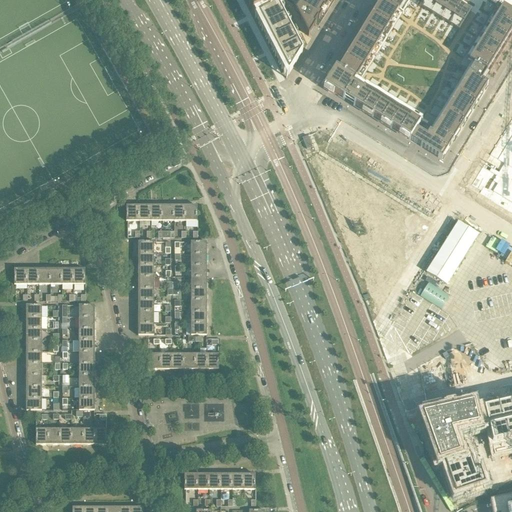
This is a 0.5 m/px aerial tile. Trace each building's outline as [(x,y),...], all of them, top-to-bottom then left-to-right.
[(245,0),(252,14),(267,6),(263,0),(245,0)] [(301,0),(295,11),(308,37),(310,34),(309,33),(312,28),(313,26),(315,27),(315,26),(313,25),(317,20),(319,21),(322,15),(320,14),(323,9),(325,10),(328,5),(327,3),(328,0),(301,0)] [(411,0),(385,0),(384,3),(378,0),(375,6),(377,7),(371,16),(369,14),(368,16),(370,18),(364,27),(362,25),(361,27),(363,28),(358,37),(356,36),(355,38),(357,39),(351,48),(349,46),(348,49),(350,50),(345,59),(343,57),(342,59),(344,61),(338,69),(336,68),(324,88),(442,160),(511,45),(511,14),(497,5),(457,69),(465,74),(432,128),(422,121),(365,86),(362,91),(353,86),(355,82),(397,14),(402,16),(411,0)] [(470,11),(451,0),(425,0),(420,9),(458,32),(470,11)] [(259,15),(258,16),(283,64),(289,75),(302,53),(278,6),(259,15)] [(431,61),(432,61),(433,57),(425,51),(425,48),(424,52),(432,57),(431,61)] [(511,117),(469,187),(511,213),(511,117)] [(320,149),(320,150),(320,151),(342,199),(350,200),(363,208),(349,214),(364,246),(366,245),(383,282),(430,205),(393,182),(391,185),(327,146),(326,146),(325,145),(324,145),(323,146),(322,146),(321,146),(321,147),(320,148),(320,149)] [(126,222),(139,222),(139,207),(126,206),(126,222)] [(139,222),(151,222),(151,207),(139,207),(139,222)] [(151,222),(163,222),(163,207),(151,207),(151,222)] [(163,222),(174,222),(174,207),(163,207),(163,222)] [(174,222),(186,222),(186,207),(174,207),(174,222)] [(186,207),(186,222),(196,222),(196,207),(186,207)] [(479,235),(459,222),(426,273),(447,286),(479,235)] [(497,252),(502,243),(492,237),(487,246),(497,252)] [(138,243),(138,254),(153,255),(153,243),(138,243)] [(191,243),(191,255),(206,255),(206,243),(191,243)] [(138,254),(138,266),(153,266),(153,255),(138,254)] [(191,255),(191,267),(206,266),(206,255),(191,255)] [(138,266),(138,278),(153,278),(153,266),(138,266)] [(191,267),(191,278),(206,278),(206,266),(191,267)] [(14,285),(27,286),(27,270),(14,270),(14,285)] [(27,286),(39,286),(39,270),(27,270),(27,286)] [(39,286),(50,286),(50,270),(39,270),(39,286)] [(50,286),(62,286),(62,270),(50,270),(50,286)] [(62,286),(73,286),(73,270),(62,270),(62,286)] [(73,270),(73,286),(84,286),(84,270),(73,270)] [(138,278),(138,290),(153,290),(153,278),(138,278)] [(191,278),(191,290),(206,290),(206,278),(191,278)] [(138,290),(138,301),(153,301),(153,290),(138,290)] [(191,290),(191,301),(206,302),(206,290),(191,290)] [(138,301),(138,312),(153,313),(153,301),(138,301)] [(191,301),(191,313),(206,313),(206,302),(191,301)] [(26,306),(26,318),(41,318),(41,306),(39,306),(27,306),(26,306)] [(79,306),(79,318),(94,318),(94,306),(79,306)] [(138,312),(138,324),(153,324),(153,313),(138,312)] [(191,313),(191,324),(206,324),(206,313),(191,313)] [(26,318),(26,330),(41,330),(41,318),(26,318)] [(79,318),(79,330),(94,330),(94,318),(79,318)] [(153,324),(138,324),(138,336),(153,336),(153,324)] [(206,324),(191,324),(191,336),(206,336),(206,324)] [(26,330),(26,341),(41,341),(41,330),(26,330)] [(79,330),(79,341),(94,341),(94,330),(79,330)] [(26,341),(26,353),(41,353),(41,341),(26,341)] [(79,341),(79,353),(94,353),(94,341),(79,341)] [(26,353),(26,365),(41,365),(41,353),(26,353)] [(79,353),(79,365),(94,365),(94,353),(79,353)] [(148,371),(159,371),(159,355),(148,355),(148,371)] [(159,371),(171,371),(171,355),(159,355),(159,371)] [(171,371),(183,371),(183,355),(171,355),(171,371)] [(183,371),(195,371),(195,355),(183,355),(183,371)] [(195,371),(206,371),(206,355),(195,355),(195,371)] [(206,355),(206,371),(218,371),(218,355),(206,355)] [(26,365),(26,376),(41,376),(41,365),(26,365)] [(79,365),(79,376),(94,376),(94,365),(79,365)] [(26,376),(26,388),(41,388),(41,376),(26,376)] [(79,376),(79,388),(94,388),(94,376),(79,376)] [(26,388),(26,400),(41,400),(41,388),(26,388)] [(79,388),(79,400),(94,400),(94,388),(79,388)] [(41,400),(26,400),(26,411),(41,411),(41,400)] [(94,400),(79,400),(79,411),(94,411),(94,400)] [(485,407),(483,408),(494,455),(511,450),(511,401),(511,402),(500,405),(499,404),(497,405),(497,406),(486,408),(485,407)] [(432,416),(422,418),(427,434),(428,433),(431,442),(430,442),(438,466),(443,464),(454,498),(484,488),(483,486),(481,486),(478,478),(475,479),(474,477),(471,478),(462,454),(461,455),(453,432),(464,430),(465,431),(466,431),(466,429),(475,427),(475,429),(477,428),(472,407),(437,415),(438,419),(433,420),(432,416)] [(36,446),(47,446),(47,430),(36,430),(36,446)] [(47,446),(59,446),(59,430),(47,430),(47,446)] [(59,446),(71,446),(71,430),(59,430),(59,446)] [(71,446),(83,446),(83,430),(71,430),(71,446)] [(83,446),(94,446),(94,430),(83,430),(83,446)] [(94,430),(94,446),(106,446),(106,430),(94,430)] [(184,491),(198,491),(198,475),(184,475),(184,491)] [(198,491),(209,491),(209,475),(198,475),(198,491)] [(209,491),(221,491),(221,475),(209,475),(209,491)] [(221,491),(232,491),(232,475),(221,475),(221,491)] [(232,491),(244,491),(244,475),(232,475),(232,491)] [(244,475),(244,491),(255,491),(255,475),(244,475)] [(511,511),(511,495),(490,500),(490,501),(490,502),(491,507),(491,511),(511,511)]
